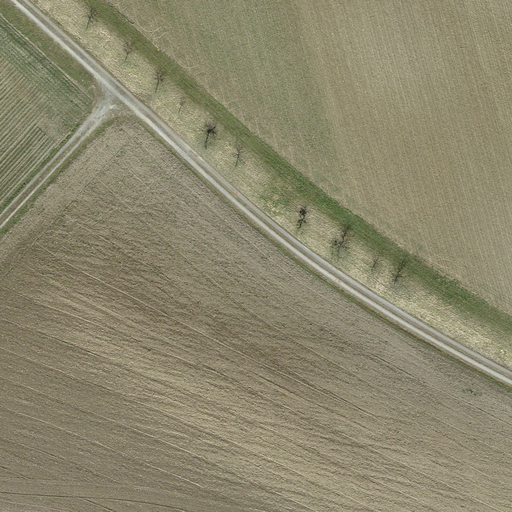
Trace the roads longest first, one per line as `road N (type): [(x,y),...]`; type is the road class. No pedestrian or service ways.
road 1 (track): [(511,374),(277,236),(26,0)]
road 2 (track): [(0,218),(120,87)]
